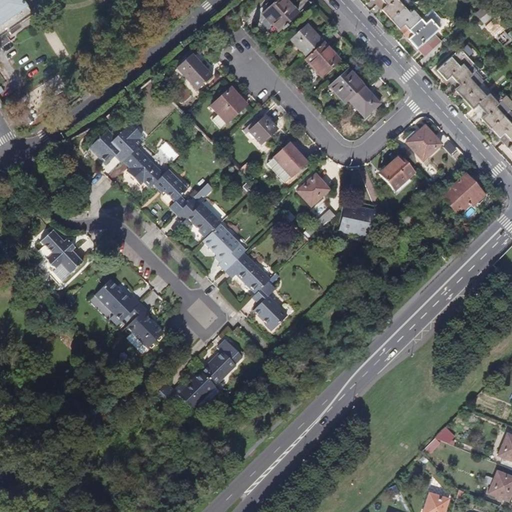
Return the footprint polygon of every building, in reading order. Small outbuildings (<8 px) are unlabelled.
[(0,0),(0,35),(33,13),(27,4),(23,0),(0,0)] [(279,31),(298,15),(284,0),(275,0),(274,1),(273,0),(269,0),(266,3),(269,7),(262,12),(279,31)] [(381,0),(377,4),(381,9),(386,5),(381,0)] [(390,18),(404,6),(407,3),(405,0),(381,0),(386,5),(381,9),(390,18)] [(487,3),(475,14),(484,23),(496,13),(487,3)] [(404,25),(408,29),(421,17),(413,9),(410,12),(404,6),(390,18),(399,29),(404,25)] [(431,18),(426,13),(421,17),(425,23),(431,18)] [(425,23),(421,17),(408,29),(403,33),(417,48),(434,33),(439,28),(431,18),(425,23)] [(307,57),(323,43),(307,25),(291,39),(307,57)] [(399,29),(403,33),(408,29),(404,25),(399,29)] [(511,30),(498,41),(506,49),(511,42),(511,39),(511,30)] [(434,33),(417,48),(425,57),(442,41),(434,33)] [(307,57),(305,59),(321,77),(337,62),(328,53),(330,51),(323,43),(307,57)] [(450,84),(452,83),(454,80),(471,65),(473,63),(459,49),(436,70),(450,84)] [(196,90),(211,76),(192,55),(177,69),(196,90)] [(463,99),(477,86),(482,81),(474,72),(475,70),(471,65),(454,80),(459,85),(456,88),(454,89),(463,99)] [(346,104),(349,101),(364,87),(348,71),(330,87),(346,104)] [(481,109),(497,96),(492,90),(486,95),(477,86),(463,99),(472,109),(477,105),(481,109)] [(379,104),(364,87),(349,101),(365,118),(379,104)] [(220,129),(246,105),(231,88),(211,107),(219,116),(213,121),(220,129)] [(490,129),(504,116),(496,106),(499,103),(501,101),(497,96),(481,109),(486,114),(481,119),(490,129)] [(511,109),(503,100),(501,101),(499,103),(496,106),(504,116),(507,113),(510,110),(511,109)] [(472,109),(476,114),(481,109),(477,105),(472,109)] [(481,109),(476,114),(481,119),(486,114),(481,109)] [(503,143),(508,139),(511,135),(511,112),(510,110),(507,113),(504,116),(490,129),(503,143)] [(23,127),(31,123),(26,114),(18,119),(23,127)] [(259,116),(249,125),(252,128),(263,119),(259,116)] [(265,117),(263,119),(252,128),(249,125),(242,131),(246,134),(249,131),(261,144),(276,130),(265,117)] [(122,163),(124,161),(137,148),(142,143),(139,140),(142,136),(130,124),(115,139),(107,131),(90,148),(107,164),(115,156),(122,163)] [(423,161),(441,145),(425,126),(406,142),(423,161)] [(503,143),(507,147),(511,143),(508,139),(503,143)] [(267,164),(284,183),(306,163),(289,144),(267,164)] [(144,182),(150,188),(154,185),(163,175),(137,148),(124,161),(131,168),(136,173),(132,177),(141,185),(144,182)] [(394,191),(408,178),(414,172),(399,156),(379,174),(394,191)] [(245,176),(250,171),(253,169),(247,163),(240,170),(245,176)] [(171,168),(168,171),(188,190),(190,187),(171,168)] [(15,171),(13,172),(17,180),(23,177),(19,172),(15,171)] [(188,190),(168,171),(163,175),(154,185),(163,193),(164,192),(175,202),(170,207),(177,215),(187,204),(180,197),(188,190)] [(250,171),(245,176),(250,181),(255,177),(250,171)] [(10,185),(17,181),(12,172),(8,175),(5,177),(10,185)] [(458,215),(469,204),(479,195),(471,186),(473,183),(466,174),(441,197),(458,215)] [(297,192),(311,206),(328,191),(314,176),(297,192)] [(410,181),(408,178),(394,191),(397,194),(410,181)] [(484,196),(473,183),(471,186),(479,195),(469,204),(472,207),(484,196)] [(207,184),(199,192),(202,195),(204,197),(212,189),(207,184)] [(196,201),(202,195),(199,192),(193,199),(196,201)] [(200,206),(196,202),(193,199),(187,204),(177,215),(184,222),(187,219),(200,231),(199,232),(205,239),(219,225),(220,224),(201,204),(200,206)] [(364,239),(369,240),(372,227),(367,226),(370,212),(346,207),(341,231),(352,233),(351,235),(359,236),(360,234),(365,235),(364,239)] [(324,227),(335,217),(328,210),(317,220),(324,227)] [(392,229),(388,216),(382,219),(386,231),(392,229)] [(244,254),(246,252),(219,225),(205,239),(203,241),(218,256),(223,261),(221,263),(219,265),(226,272),(244,254)] [(310,227),(305,231),(311,237),(315,232),(310,227)] [(54,231),(41,243),(43,246),(52,256),(47,260),(56,269),(61,264),(70,274),(83,262),(72,251),(74,248),(67,240),(64,242),(54,231)] [(268,283),(270,281),(244,254),(226,272),(233,278),(237,275),(256,295),(268,283)] [(70,274),(61,264),(56,269),(53,271),(62,281),(70,274)] [(118,326),(128,316),(140,304),(133,297),(129,301),(110,281),(95,296),(114,315),(111,318),(118,326)] [(268,283),(256,295),(252,298),(260,305),(254,311),(266,324),(265,325),(272,332),(287,317),(268,298),(275,291),(268,283)] [(144,352),(147,349),(162,334),(146,317),(149,314),(140,304),(128,316),(133,321),(126,328),(131,333),(128,336),(127,335),(125,337),(125,339),(127,342),(128,341),(139,352),(138,353),(140,356),(142,356),(145,353),(144,352)] [(221,352),(201,372),(215,386),(235,366),(234,365),(242,357),(225,341),(218,348),(221,352)] [(215,386),(201,372),(185,387),(182,383),(174,391),(175,392),(170,397),(177,405),(182,399),(192,409),(215,386)] [(174,391),(167,383),(155,395),(163,402),(174,391)] [(166,421),(159,427),(168,436),(175,430),(166,421)] [(501,463),(511,467),(511,436),(506,435),(498,457),(503,459),(501,463)] [(488,494),(507,502),(511,490),(511,478),(497,472),(488,494)] [(423,511),(444,511),(448,501),(428,495),(423,511)]
